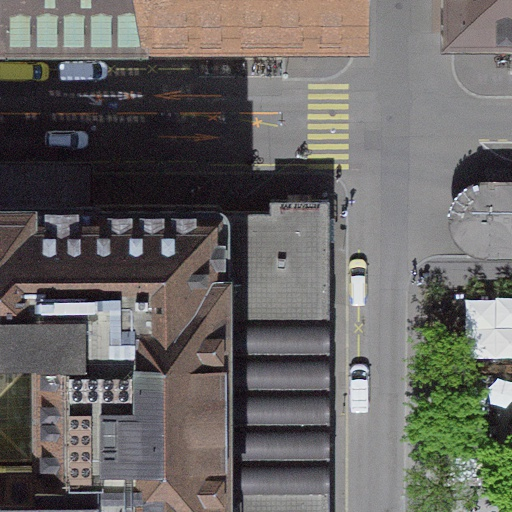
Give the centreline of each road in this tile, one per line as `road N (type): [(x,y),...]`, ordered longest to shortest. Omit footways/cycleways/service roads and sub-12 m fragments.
road 1 (tertiary): [(0,124),(405,131)]
road 2 (residential): [(378,511),(378,257),(405,131)]
road 3 (residential): [(407,0),(405,131)]
